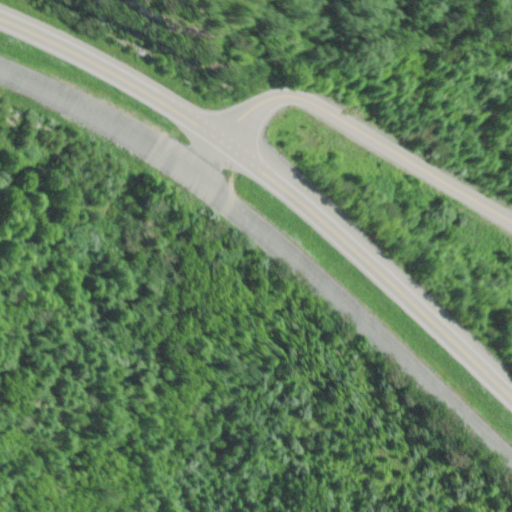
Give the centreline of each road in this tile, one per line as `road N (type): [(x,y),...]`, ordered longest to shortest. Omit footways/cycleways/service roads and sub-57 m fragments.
road 1 (tertiary): [(225,147),(511,395)]
road 2 (residential): [(225,147),(258,116),(295,106),(511,226)]
road 3 (tertiary): [(0,11),(225,147)]
